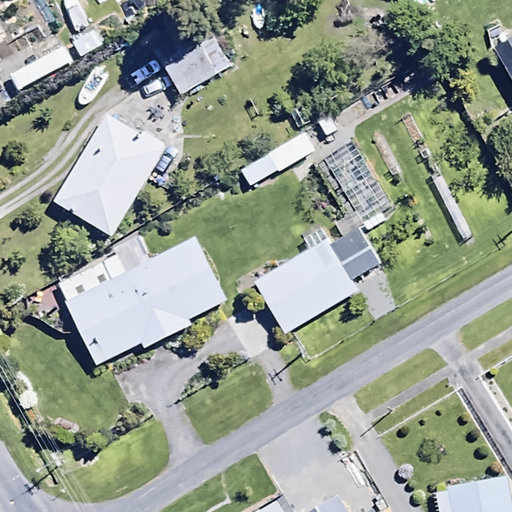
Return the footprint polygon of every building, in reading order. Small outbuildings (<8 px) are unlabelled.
[(179,98),(243,61),(235,48),(220,57),(205,33),(157,61),(179,98)] [(511,36),(491,48),(511,84),(511,36)] [(162,150),(105,115),(52,203),(109,237),(162,150)] [(276,175),(316,150),(302,129),(236,171),(248,190),(275,173),(276,175)] [(319,162),(321,166),(357,228),(364,224),(370,235),(387,225),(383,218),(390,214),(349,144),(319,162)] [(306,252),(251,285),(282,337),(355,293),(353,289),(380,273),(355,231),(332,245),(329,240),(325,242),(320,232),(300,243),(306,252)] [(224,303),(191,238),(149,260),(138,239),(110,253),(113,258),(55,287),(95,367),(137,346),(140,352),(190,327),(187,321),(224,303)] [(510,511),(504,478),(445,490),(445,493),(430,496),(432,511),(510,511)] [(305,511),(372,511),(371,510),(366,511),(344,511),(335,495),(305,511)]
